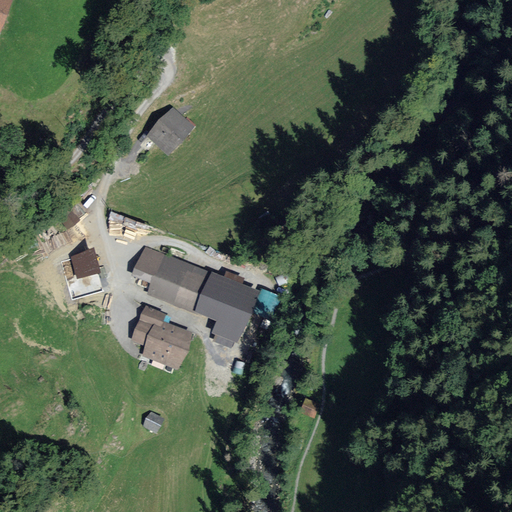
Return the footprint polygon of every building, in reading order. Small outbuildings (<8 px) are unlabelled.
[(0,0),(0,29),(11,0),(0,0)] [(186,122),(172,110),(149,135),(168,153),(194,125),(188,120),(186,122)] [(101,249),(72,254),(76,279),(105,273),(101,249)] [(258,292),(195,267),(165,255),(149,296),(216,322),(213,329),(239,340),(258,292)] [(179,367),(192,335),(163,323),(166,315),(146,307),(133,339),(148,345),(144,354),(179,367)] [(164,422),(151,415),(144,429),(157,436),(164,422)]
